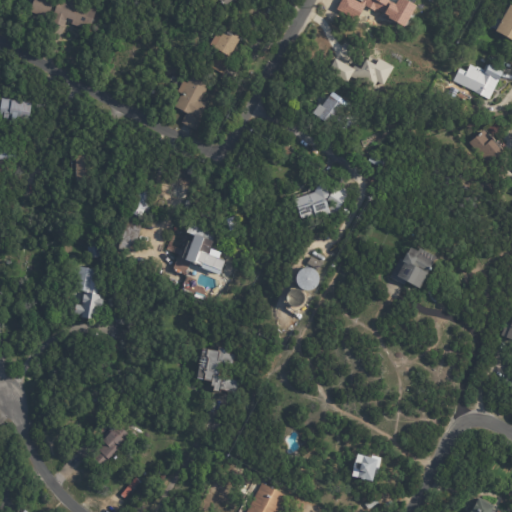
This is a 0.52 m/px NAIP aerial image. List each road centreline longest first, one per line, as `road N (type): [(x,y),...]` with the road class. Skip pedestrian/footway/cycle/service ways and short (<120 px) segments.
road 1 (residential): [(221,149),(167,132),(0,41)]
road 2 (residential): [(312,0),(252,114),(221,149)]
road 3 (residential): [(511,438),(460,409),(405,511)]
road 4 (residential): [(404,198),(252,114)]
road 5 (residential): [(88,511),(54,487),(9,397)]
